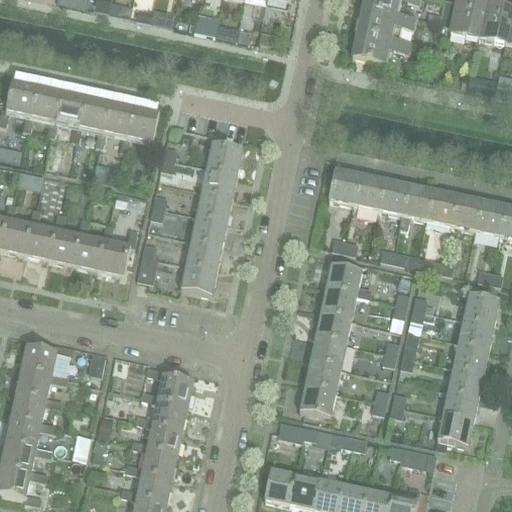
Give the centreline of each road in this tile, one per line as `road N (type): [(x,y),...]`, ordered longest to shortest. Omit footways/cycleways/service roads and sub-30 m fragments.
road 1 (residential): [(243,364),(322,0)]
road 2 (residential): [(243,364),(0,310)]
road 3 (residential): [(212,511),(243,364)]
